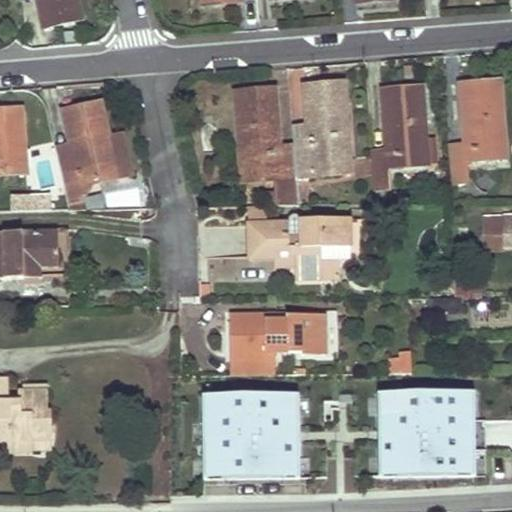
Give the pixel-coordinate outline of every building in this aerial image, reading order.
[(35,0),(42,28),(80,20),(76,0),(35,0)] [(499,82),(460,85),(463,121),(470,121),(471,139),(464,139),(465,146),(450,147),(453,184),(469,183),(467,162),(505,159),(499,82)] [(344,83),(304,87),(307,125),(309,146),(294,147),(296,179),(316,177),(314,163),(343,160),(350,160),(344,83)] [(388,152),(373,153),(377,205),(385,204),(384,189),(391,188),(390,169),(427,166),(443,165),(440,131),(425,132),(422,88),(383,91),(386,127),(393,126),(394,139),(387,140),(388,152)] [(274,90),(234,93),(242,183),(276,180),(276,185),(278,185),(278,191),(280,207),(298,206),(296,179),(294,147),(279,149),(274,90)] [(101,104),(62,113),(70,147),(71,149),(78,148),(81,160),(74,161),(60,165),(70,205),(84,201),(80,187),(118,178),(109,138),(101,104)] [(0,176),(26,174),(20,110),(0,111),(0,176)] [(471,139),(470,121),(463,121),(464,139),(471,139)] [(309,146),(307,125),(292,127),(294,147),(309,146)] [(124,135),(109,138),(118,178),(133,174),(124,135)] [(71,149),(70,147),(56,150),(60,165),(74,161),(71,149)] [(81,160),(78,148),(71,149),(74,161),(81,160)] [(344,175),(343,160),(314,163),(316,177),(344,175)] [(278,191),(265,192),(266,207),(280,207),(278,191)] [(50,193),(11,195),(12,214),(50,212),(50,193)] [(87,212),(84,201),(70,205),(71,213),(87,212)] [(266,224),(266,207),(248,207),(248,224),(266,224)] [(511,217),(484,218),(484,245),(511,244),(511,217)] [(350,220),(300,220),(301,238),(304,278),(322,279),(322,261),(322,248),(350,248),(350,220)] [(249,257),(249,259),(277,258),(277,252),(288,252),(293,254),(297,258),(297,265),(297,279),(304,278),(301,238),(289,238),(288,223),(266,224),(248,224),(249,257)] [(0,280),(23,280),(23,269),(57,268),(57,253),(56,232),(0,233),(0,280)] [(297,265),(297,258),(293,254),(288,252),(277,252),(277,258),(277,265),(297,265)] [(338,279),(339,261),(322,261),(322,279),(338,279)] [(455,280),(453,296),(480,299),(482,284),(455,280)] [(428,299),(428,315),(462,315),(461,299),(455,299),(428,299)] [(230,316),(232,377),(277,376),(275,360),(267,360),(268,353),(275,353),(301,352),(301,356),(324,355),(323,316),(291,316),(291,322),(267,323),(266,316),(230,316)] [(413,375),(412,353),(401,353),(402,358),(393,359),(394,375),(403,375),(413,375)] [(0,403),(18,404),(18,397),(9,397),(8,380),(0,380),(0,403)] [(376,477),(474,477),(474,389),(376,389),(376,477)] [(201,479),(299,478),(299,390),(200,390),(201,479)] [(0,442),(7,442),(7,453),(31,452),(31,450),(30,440),(49,440),(48,412),(46,412),(45,392),(18,393),(18,397),(18,404),(0,403),(0,442)] [(511,420),(483,421),(484,450),(511,450),(511,420)] [(49,449),(49,440),(30,440),(31,450),(49,449)]
